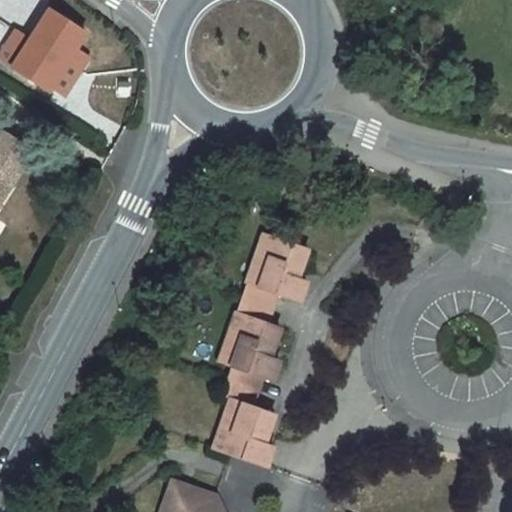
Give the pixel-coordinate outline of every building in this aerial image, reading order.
[(76,49),(86,33),(50,10),(31,38),(67,61),(76,49)] [(17,30),(5,48),(19,57),(13,65),(13,67),(49,91),(51,87),(67,61),(31,38),(17,30)] [(19,57),(5,48),(0,56),(13,65),(19,57)] [(88,57),(76,49),(67,61),(80,69),(88,57)] [(64,95),(80,69),(67,61),(51,87),(64,95)] [(0,192),(7,180),(14,184),(34,151),(2,131),(0,134),(0,192)] [(7,180),(0,192),(0,205),(14,184),(7,180)] [(308,249),(264,234),(254,264),(266,269),(260,288),(247,283),(237,313),(226,343),(238,348),(232,367),(222,396),(231,399),(221,430),(233,434),(226,453),(230,454),(267,467),(274,447),(265,444),(274,415),(251,407),(262,377),(272,381),(279,361),(270,357),(280,328),(267,324),(277,294),(300,302),(307,282),(298,279),(308,249)] [(266,269),(254,264),(247,283),(260,288),(266,269)] [(226,343),(220,362),(232,367),(238,348),(226,343)] [(233,434),(221,430),(214,449),(226,453),(233,434)] [(223,511),(216,496),(172,481),(161,511),(223,511)]
